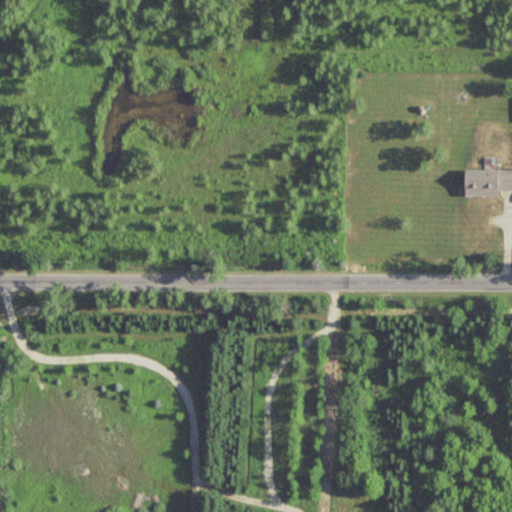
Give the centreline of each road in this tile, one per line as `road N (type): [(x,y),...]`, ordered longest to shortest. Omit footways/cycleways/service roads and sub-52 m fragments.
road 1 (residential): [(511,281),(0,283)]
road 2 (residential): [(344,282),(323,511)]
